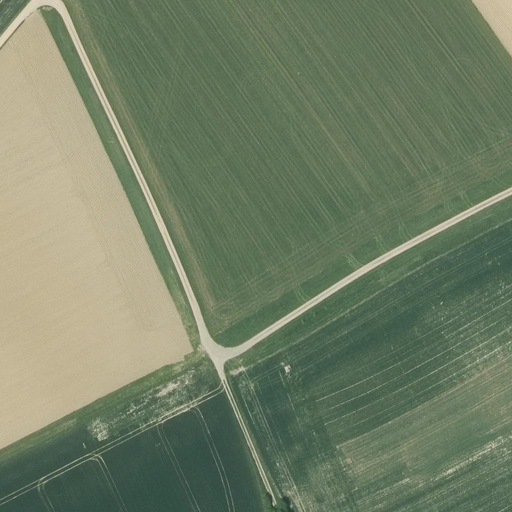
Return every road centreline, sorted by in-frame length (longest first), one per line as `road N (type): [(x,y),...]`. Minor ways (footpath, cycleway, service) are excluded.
road 1 (track): [(271,511),(214,358),(54,0)]
road 2 (track): [(214,358),(511,190)]
